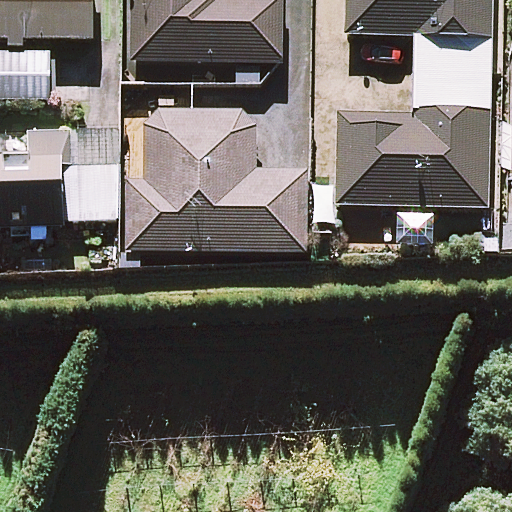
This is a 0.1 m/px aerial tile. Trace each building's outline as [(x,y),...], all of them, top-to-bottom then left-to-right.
[(92,0),(0,0),(0,45),(8,46),(8,52),(23,53),(23,42),(90,45),(92,0)] [(131,0),(130,64),(280,66),(280,0),(131,0)] [(414,118),(340,116),(338,208),(402,210),(431,210),(486,212),(489,120),(491,42),(491,0),(348,0),(348,38),(415,40),(414,118)] [(0,110),(50,112),(51,57),(0,55),(0,110)] [(255,116),(198,116),(147,115),(146,172),(129,172),(128,252),(305,255),(306,175),(255,174),(255,116)] [(49,242),(48,229),(119,227),(117,133),(0,135),(0,229),(32,229),(32,242),(49,242)] [(436,217),(399,215),(398,248),(435,249),(436,217)]
